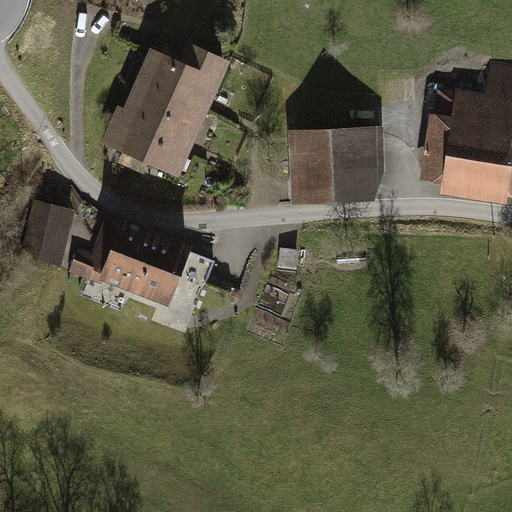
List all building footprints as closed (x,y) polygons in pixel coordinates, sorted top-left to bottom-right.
[(174,171),(223,60),(192,47),(189,53),(180,49),(177,41),(164,35),(130,113),(120,110),(106,142),(174,171)] [(511,67),(491,64),(486,99),(511,102),(511,67)] [(426,175),(507,187),(511,150),(511,102),(486,99),(442,92),(437,124),(434,123),(426,175)] [(377,178),(374,128),(297,131),(300,202),(368,200),(377,178)] [(65,211),(37,203),(30,236),(58,242),(65,211)] [(121,279),(140,230),(125,225),(109,217),(90,267),(105,272),(105,274),(121,279)] [(121,279),(167,298),(187,249),(140,230),(121,279)] [(296,266),(297,250),(281,249),(280,265),(296,266)] [(70,270),(83,275),(90,257),(78,252),(70,270)]
